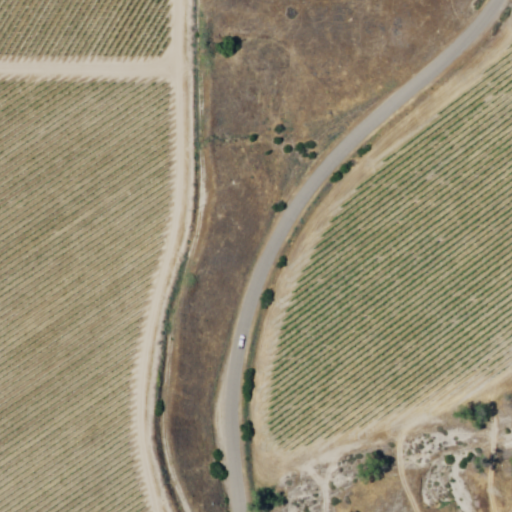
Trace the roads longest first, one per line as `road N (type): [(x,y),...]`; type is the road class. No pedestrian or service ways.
road 1 (residential): [(235,511),(226,402),(232,348),(269,238),(338,147),(461,38),(492,0)]
road 2 (residential): [(196,511),(170,454),(162,408),(171,324),(194,234),(193,0)]
